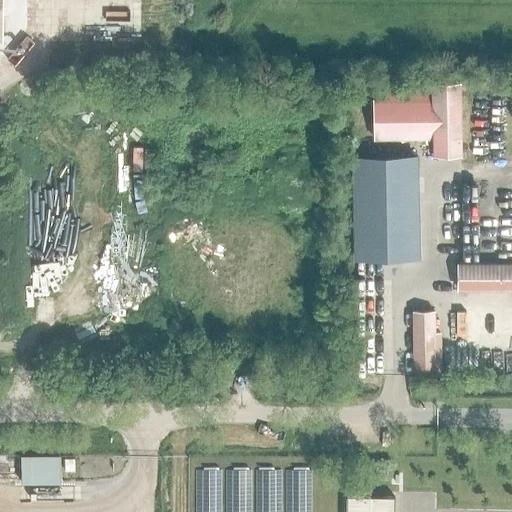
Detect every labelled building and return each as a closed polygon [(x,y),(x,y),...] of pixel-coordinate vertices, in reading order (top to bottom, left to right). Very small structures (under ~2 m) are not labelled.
[(434,138),(434,154),(461,154),(461,82),(434,82),(434,90),(386,90),(386,98),(375,99),(374,137),(434,138)] [(354,157),(356,259),(417,258),(415,156),(354,157)] [(457,288),(511,288),(511,263),(457,264),(457,288)] [(414,374),(434,374),(434,311),(414,311),(414,374)] [(21,470),(21,482),(60,482),(61,471),(21,470)] [(345,511),(393,511),(394,497),(346,496),(345,511)]
